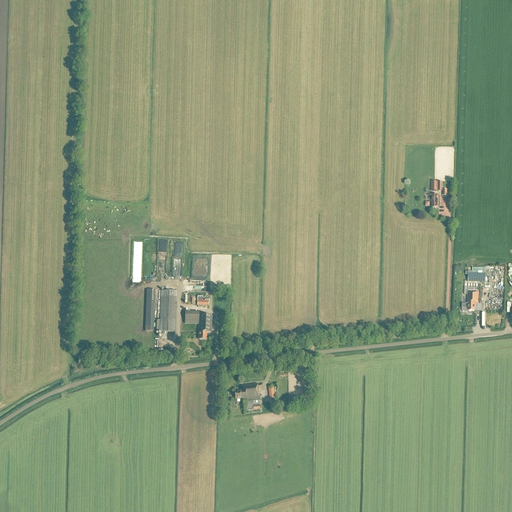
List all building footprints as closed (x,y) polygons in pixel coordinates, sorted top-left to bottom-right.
[(431,192),(442,192),(442,183),(431,182),(431,192)] [(486,274),(476,274),(476,272),(465,272),(465,275),(468,275),(468,282),(485,282),(486,274)] [(206,291),(206,280),(188,280),(188,291),(206,291)] [(155,291),(147,291),(145,332),(154,332),(155,291)] [(161,291),(160,321),(157,321),(156,331),(160,331),(160,332),(175,333),(177,292),(161,291)] [(474,312),(475,304),(478,305),(479,292),(468,292),(468,304),(462,304),(462,308),(468,308),(468,311),(474,312)] [(211,333),(212,316),(199,316),(199,313),(185,312),(185,324),(199,325),(199,333),(198,340),(206,340),(207,333),(211,333)] [(260,405),(258,384),(241,386),(242,391),(234,392),(235,400),(243,399),(244,411),(253,410),(253,411),(260,410),(259,405),(260,405)]
